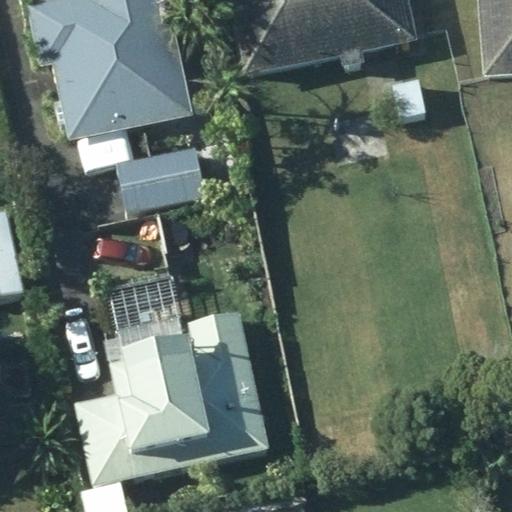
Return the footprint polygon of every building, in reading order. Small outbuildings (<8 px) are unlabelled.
[(180,124),(155,0),(70,0),(72,7),(18,18),(30,76),(43,73),(60,149),(180,124)] [(404,50),(393,0),(218,0),(237,85),(404,50)] [(511,82),(511,0),(469,0),(475,85),(511,82)] [(412,91),(386,96),(391,124),(417,120),(412,91)] [(194,207),(183,160),(111,176),(121,222),(194,207)] [(0,303),(15,300),(0,226),(0,303)] [(258,457),(231,322),(180,333),(185,360),(101,377),(106,407),(70,414),(85,492),(258,457)]
